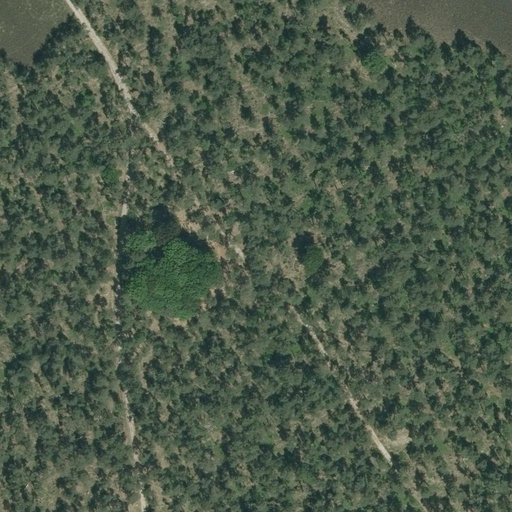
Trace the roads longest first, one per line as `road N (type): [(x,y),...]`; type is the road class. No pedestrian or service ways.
road 1 (track): [(129,102),(205,212),(283,293),(430,511)]
road 2 (track): [(144,511),(118,298),(129,102)]
